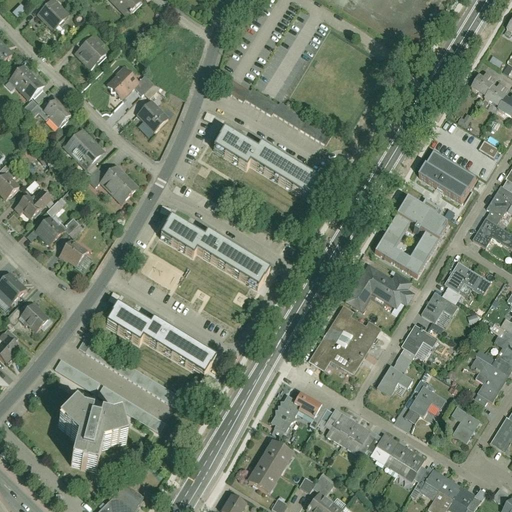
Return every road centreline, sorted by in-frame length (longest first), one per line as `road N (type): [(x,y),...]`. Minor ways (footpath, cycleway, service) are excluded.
road 1 (tertiary): [(482,0),(180,511)]
road 2 (residential): [(101,271),(227,348),(284,256),(148,187)]
road 3 (residential): [(0,17),(154,176)]
road 4 (residential): [(458,246),(356,407)]
road 5 (residential): [(356,407),(472,477),(495,469)]
road 6 (residential): [(191,90),(327,165)]
